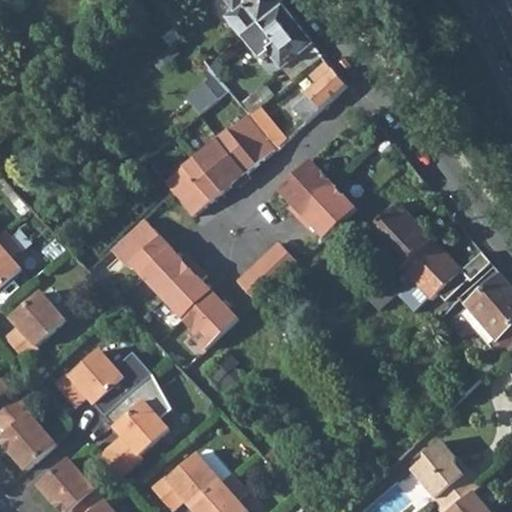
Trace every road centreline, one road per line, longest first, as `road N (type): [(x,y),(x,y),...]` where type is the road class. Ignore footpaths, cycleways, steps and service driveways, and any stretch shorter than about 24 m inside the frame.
road 1 (residential): [(372,82),(511,251)]
road 2 (residential): [(372,82),(241,201)]
road 3 (residential): [(241,201),(200,237),(228,265),(266,229)]
